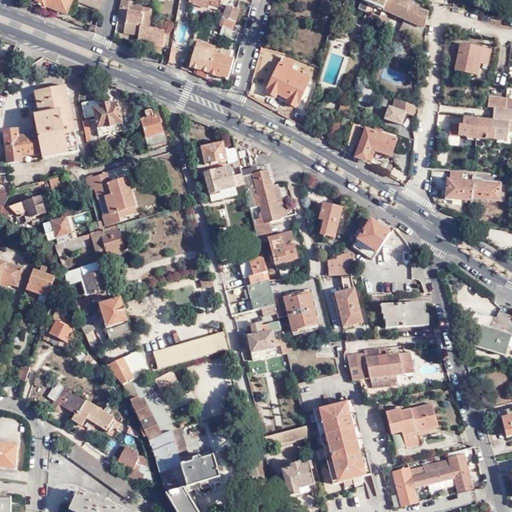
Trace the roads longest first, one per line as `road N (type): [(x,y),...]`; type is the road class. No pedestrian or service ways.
road 1 (residential): [(275,511),(179,145),(171,111),(177,98)]
road 2 (residential): [(432,237),(433,272),(504,511)]
road 3 (secondary): [(177,98),(266,138),(403,218)]
road 4 (secondary): [(412,206),(234,106)]
road 5 (secondary): [(234,106),(101,50)]
road 6 (residential): [(0,404),(43,422),(32,511)]
